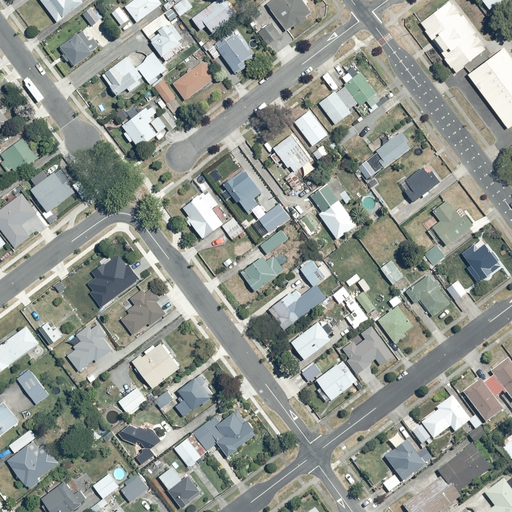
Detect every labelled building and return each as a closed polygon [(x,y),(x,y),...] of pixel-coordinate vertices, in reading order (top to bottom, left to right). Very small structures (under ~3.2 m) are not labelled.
[(40,0),(58,22),(84,2),(85,0),(40,0)] [(137,22),(151,12),(155,17),(163,12),(158,6),(162,4),(159,0),(133,0),(125,6),(137,22)] [(193,6),(187,0),(182,0),(173,7),(180,16),(193,6)] [(238,15),(227,0),(217,0),(192,18),(200,30),(207,25),(213,33),(238,15)] [(273,0),(268,5),(287,31),(293,26),(296,29),(309,19),(307,16),(312,12),(303,0),(273,0)] [(476,44),(444,0),(440,0),(411,21),(445,67),(476,44)] [(76,66),(95,49),(97,52),(114,38),(107,31),(99,21),(101,19),(91,7),(83,14),(90,23),(60,48),(76,66)] [(129,19),(120,7),(112,12),(121,25),(129,19)] [(182,37),(170,21),(148,38),(166,61),(183,48),(177,40),(182,37)] [(281,35),(271,22),(258,31),(268,45),(281,35)] [(215,61),(223,55),(236,73),(255,58),(253,55),(235,30),(226,36),(215,44),(213,46),(209,42),(204,46),(215,61)] [(198,41),(191,45),(196,52),(203,47),(198,41)] [(511,114),(511,66),(495,43),(458,70),(498,125),(511,114)] [(127,89),(129,92),(140,83),(138,80),(144,76),(149,82),(166,69),(154,53),(138,65),(130,54),(103,75),(118,95),(127,89)] [(182,67),(186,74),(174,83),(186,99),(216,78),(204,61),(200,64),(196,57),(182,67)] [(381,100),(376,94),(356,66),(342,77),(347,84),(336,92),(349,109),(357,103),(359,106),(366,101),(371,107),(381,100)] [(176,96),(162,78),(153,85),(167,103),(176,96)] [(143,95),(148,102),(156,96),(151,89),(143,95)] [(351,112),(335,91),(319,103),(335,124),(351,112)] [(151,117),(156,113),(149,104),(121,125),(126,132),(124,134),(130,142),(132,140),(138,148),(156,135),(159,139),(169,131),(178,124),(168,110),(160,116),(159,115),(153,119),(151,117)] [(0,137),(2,136),(0,133),(0,129),(10,122),(0,107),(0,137)] [(328,134),(310,110),(294,121),(312,146),(328,134)] [(344,141),(357,132),(352,124),(339,134),(344,141)] [(384,166),(385,168),(388,165),(414,145),(402,130),(377,150),(382,157),(379,160),(375,154),(362,164),(371,175),(384,166)] [(310,160),(291,135),(274,148),(288,166),(289,165),(295,172),(310,160)] [(38,158),(23,138),(0,154),(4,160),(1,162),(7,171),(12,168),(16,173),(38,158)] [(321,146),(312,153),(318,160),(327,154),(321,146)] [(248,213),(259,205),(254,198),(264,190),(245,166),(227,180),(242,200),(240,202),(248,213)] [(406,190),(405,191),(413,202),(437,184),(424,167),(407,179),(405,176),(399,180),(406,190)] [(31,178),(36,185),(31,189),(49,212),(73,193),(55,170),(49,175),(44,168),(31,178)] [(292,171),(284,178),(294,189),(302,182),(292,171)] [(319,214),(337,239),(356,225),(339,200),(342,197),(346,203),(351,200),(346,194),(335,178),(311,196),(322,212),(319,214)] [(87,190),(79,180),(73,184),(80,195),(87,190)] [(206,195),(203,192),(183,207),(189,215),(186,217),(203,239),(223,223),(222,221),(228,217),(209,192),(206,195)] [(0,227),(15,247),(25,240),(27,243),(42,231),(35,221),(25,229),(21,225),(37,213),(22,193),(0,210),(0,227)] [(450,205),(447,200),(433,210),(440,221),(427,230),(434,240),(439,236),(446,245),(474,225),(456,201),(450,205)] [(259,219),(269,232),(290,216),(280,203),(259,219)] [(251,225),(259,219),(255,212),(246,218),(251,225)] [(320,226),(309,212),(298,221),(309,235),(320,226)] [(244,232),(238,223),(226,231),(233,240),(244,232)] [(288,238),(282,229),(261,245),(267,254),(288,238)] [(502,267),(483,238),(462,252),(470,264),(468,266),(479,282),(502,267)] [(267,261),(263,255),(241,271),(256,291),(284,270),(273,256),(267,261)] [(299,267),(314,286),(330,273),(323,263),(318,267),(311,258),(299,267)] [(404,276),(392,259),(380,268),(393,284),(404,276)] [(68,289),(88,317),(96,311),(97,313),(125,293),(107,268),(103,271),(97,263),(85,271),(89,276),(84,280),(91,290),(84,296),(75,284),(68,289)] [(436,279),(434,280),(429,274),(407,291),(415,302),(420,299),(433,316),(450,303),(439,287),(441,286),(436,279)] [(467,292),(458,280),(446,288),(456,301),(467,292)] [(54,285),(60,292),(66,288),(60,281),(54,285)] [(122,319),(133,334),(148,324),(150,326),(167,313),(158,301),(162,298),(150,283),(131,297),(135,304),(127,310),(130,314),(122,319)] [(327,297),(317,284),(303,295),(297,287),(269,309),(284,329),(327,297)] [(355,328),(369,317),(343,286),(332,294),(339,303),(343,300),(353,312),(346,317),(355,328)] [(376,307),(363,290),(355,296),(368,313),(376,307)] [(382,314),(384,316),(378,320),(395,342),(405,334),(404,333),(413,326),(398,306),(392,310),(391,308),(382,314)] [(63,336),(50,320),(39,329),(51,344),(63,336)] [(95,326),(93,322),(77,334),(82,340),(74,346),(76,349),(68,355),(70,359),(79,371),(95,359),(97,361),(112,349),(102,337),(106,334),(98,324),(95,326)] [(331,339),(318,322),(292,341),(305,359),(331,339)] [(0,371),(39,342),(27,325),(0,344),(0,371)] [(394,355),(371,326),(362,333),(366,338),(357,346),(353,341),(343,349),(350,357),(347,360),(358,373),(376,359),(381,365),(394,355)] [(145,350),(146,352),(134,362),(153,387),(181,366),(163,342),(156,347),(153,344),(145,350)] [(495,397),(504,390),(511,400),(511,361),(510,359),(492,373),(494,375),(483,383),(479,378),(462,391),(485,422),(504,409),(495,397)] [(357,380),(342,360),(317,379),(332,400),(357,380)] [(321,372),(313,362),(301,371),(309,381),(321,372)] [(49,395),(31,371),(19,380),(37,404),(49,395)] [(214,394),(199,374),(178,390),(184,398),(175,405),(184,416),(214,394)] [(147,399),(137,386),(119,401),(129,414),(147,399)] [(451,426),(455,431),(471,419),(453,395),(438,406),(439,408),(421,422),(434,438),(451,426)] [(0,435),(19,421),(4,401),(0,404),(0,435)] [(202,455),(208,451),(218,443),(227,456),(228,458),(239,450),(237,448),(258,432),(248,419),(246,420),(238,409),(221,422),(216,414),(193,431),(203,444),(197,448),(202,455)] [(483,424),(476,416),(469,421),(476,430),(483,424)] [(154,453),(162,438),(129,420),(121,436),(145,449),(136,454),(142,464),(155,455),(154,453)] [(430,437),(421,424),(412,431),(421,444),(430,437)] [(102,437),(94,429),(90,432),(97,441),(102,437)] [(35,437),(29,430),(10,445),(16,453),(8,460),(30,489),(41,480),(39,477),(54,466),(33,439),(35,437)] [(389,491),(425,464),(433,459),(424,448),(417,453),(409,441),(408,442),(399,430),(388,438),(396,449),(386,457),(398,473),(383,484),(389,491)] [(511,437),(502,446),(511,459),(511,437)] [(201,457),(187,438),(174,448),(189,466),(201,457)] [(442,475),(403,504),(409,511),(439,511),(461,496),(458,492),(491,468),(485,461),(491,457),(478,440),(473,444),(472,443),(437,469),(442,475)] [(182,479),(172,466),(158,476),(183,508),(192,502),(191,500),(202,492),(189,474),(182,479)] [(119,486),(109,473),(94,485),(103,498),(119,486)] [(149,488),(139,475),(121,489),(130,502),(149,488)] [(511,511),(511,489),(504,479),(485,493),(495,506),(487,511),(511,511)] [(70,511),(81,504),(64,482),(42,498),(52,511),(70,511)] [(92,508),(95,511),(124,511),(120,506),(112,511),(103,511),(101,509),(106,504),(102,500),(92,508)]
